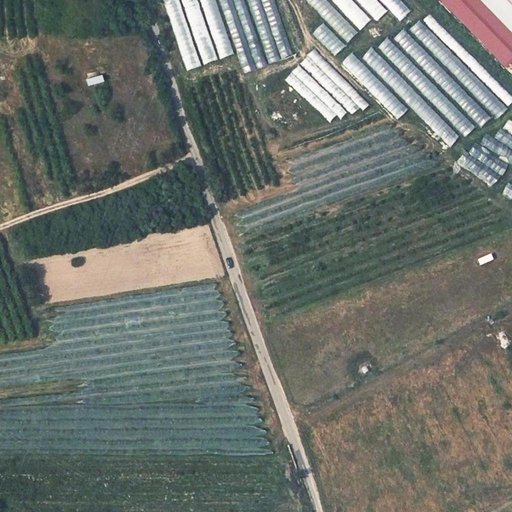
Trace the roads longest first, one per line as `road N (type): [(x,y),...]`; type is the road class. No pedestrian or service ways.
road 1 (residential): [(144,0),(320,511)]
road 2 (track): [(194,147),(132,179),(0,225)]
